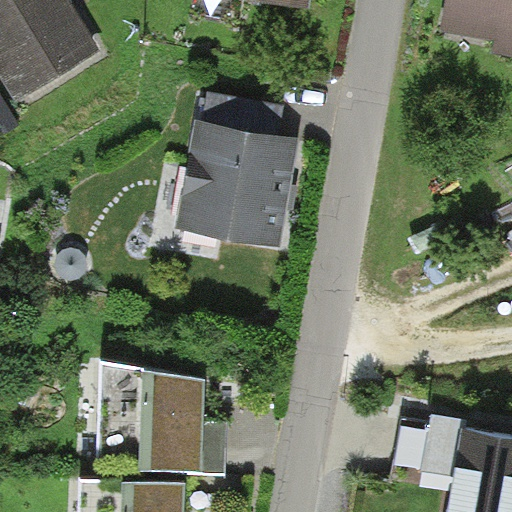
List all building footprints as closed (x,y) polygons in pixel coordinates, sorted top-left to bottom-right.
[(0,0),(0,77),(15,103),(101,52),(69,0),(0,0)] [(238,0),(309,12),(311,0),(238,0)] [(511,0),(448,0),(442,35),(492,43),(490,55),(511,59),(511,0)] [(0,138),(19,128),(0,94),(0,138)] [(209,94),(203,125),(278,138),(284,108),(209,94)] [(194,123),(175,231),(281,250),(291,196),(300,142),(278,138),(203,125),(194,123)] [(206,385),(102,365),(97,474),(227,473),(228,424),(205,423),(205,408),(206,385)] [(511,511),(511,443),(464,434),(449,511),(511,511)] [(184,511),(185,487),(79,484),(78,511),(184,511)]
